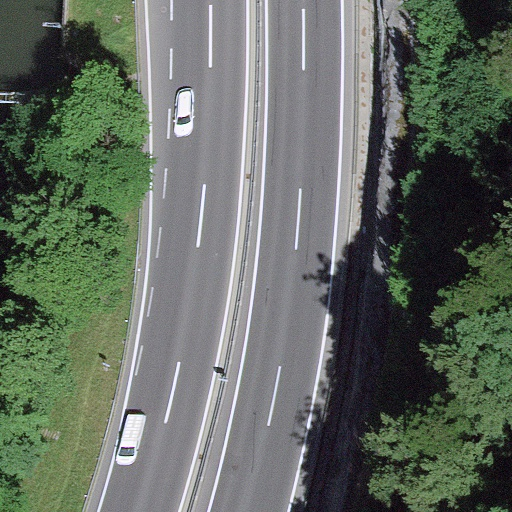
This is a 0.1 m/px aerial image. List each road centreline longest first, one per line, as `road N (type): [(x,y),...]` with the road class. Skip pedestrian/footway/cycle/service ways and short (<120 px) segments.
road 1 (motorway): [(216,0),(211,184),(186,362),(148,511)]
road 2 (motorway): [(247,511),(271,424),(302,224),(306,0)]
